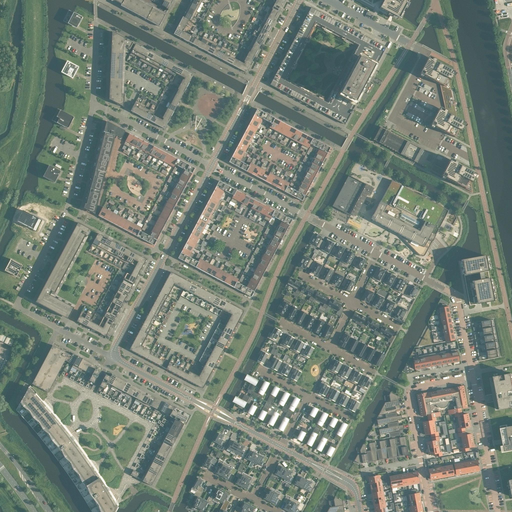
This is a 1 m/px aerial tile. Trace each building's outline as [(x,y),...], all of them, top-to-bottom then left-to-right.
[(111,0),(111,1),(116,1),(118,2),(120,3),(122,4),(121,5),(121,6),(134,13),(146,20),(159,27),(166,15),(143,3),(137,0),(111,0)] [(159,0),(158,4),(168,9),(171,4),(163,0),(159,0)] [(399,19),(408,1),(407,0),(363,0),(398,18),(399,19)] [(199,7),(191,2),(188,7),(196,12),(197,11),(199,7)] [(272,9),(278,12),(281,7),(274,4),(272,9)] [(196,18),(199,13),(197,11),(196,12),(188,7),(185,12),(194,16),(194,17),(196,18)] [(272,9),(270,7),(267,12),(275,17),(278,12),(272,9)] [(321,13),(311,7),(306,16),(317,22),(321,13)] [(69,10),(63,21),(76,28),(82,17),(69,10)] [(265,11),(262,16),(264,17),(273,22),(275,17),(267,12),(265,11)] [(189,20),(191,21),(194,17),(194,16),(185,12),(183,17),(189,20)] [(324,14),(321,13),(317,22),(316,23),(319,25),(324,14)] [(331,18),(324,14),(319,25),(326,28),(331,18)] [(317,22),(306,16),(303,23),(313,28),(316,23),(317,22)] [(189,20),(183,17),(180,22),(186,25),(189,20)] [(264,17),(262,22),(270,26),(273,22),(264,17)] [(338,21),(331,18),(326,28),(332,32),(338,21)] [(262,22),(260,20),(257,25),(268,31),(270,26),(262,22)] [(344,25),(338,21),(332,32),(339,35),(344,25)] [(183,29),(184,30),(186,25),(180,22),(178,26),(183,29)] [(313,28),(303,23),(299,29),(309,35),(313,28)] [(255,30),(265,36),(268,31),(257,25),(255,30)] [(351,28),(344,25),(339,35),(346,39),(351,28)] [(182,31),(183,29),(178,26),(174,34),(179,37),(182,31)] [(358,32),(351,28),(346,39),(352,42),(358,32)] [(309,35),(299,29),(296,36),(306,41),(309,35)] [(252,35),(263,41),(265,36),(255,30),(252,35)] [(184,39),(187,33),(182,31),(179,37),(184,39)] [(127,40),(112,32),(109,100),(124,107),(124,95),(122,95),(124,52),(125,52),(128,52),(133,43),(128,41),(127,40)] [(364,35),(358,32),(352,42),(358,45),(364,35)] [(188,42),(192,36),(191,36),(187,33),(184,39),(188,42)] [(193,33),(191,36),(192,36),(188,42),(193,44),(198,36),(193,33)] [(249,40),(252,41),(260,45),(263,41),(252,35),(249,40)] [(328,103),(323,113),(345,125),(386,47),(364,35),(358,45),(328,103)] [(198,36),(193,44),(198,47),(202,38),(198,36)] [(203,36),(202,38),(198,47),(203,50),(208,39),(203,36)] [(306,41),(296,36),(292,43),(302,48),(306,41)] [(208,39),(203,50),(207,52),(213,41),(208,39)] [(217,46),(218,44),(213,41),(207,52),(212,55),(217,46)] [(249,46),(258,50),(260,45),(252,41),(249,46)] [(299,55),(302,48),(292,43),(289,49),(299,55)] [(130,55),(135,58),(136,55),(140,47),(135,44),(130,55)] [(221,49),(217,46),(212,55),(217,57),(221,49)] [(222,46),(221,49),(217,57),(222,60),(227,49),(222,46)] [(247,51),(249,52),(255,55),(258,50),(249,46),(247,51)] [(136,55),(140,58),(141,58),(145,49),(140,47),(136,55)] [(140,58),(139,60),(144,63),(150,52),(145,49),(141,58),(140,58)] [(231,54),(232,52),(227,49),(222,60),(226,62),(231,54)] [(295,61),(299,55),(289,49),(285,56),(295,61)] [(150,52),(144,63),(149,65),(155,54),(150,52)] [(255,55),(249,52),(246,57),(252,60),(255,55)] [(155,54),(149,65),(154,68),(159,57),(155,54)] [(236,56),(231,54),(226,62),(231,65),(234,59),(235,59),(236,56)] [(292,68),(295,61),(285,56),(282,63),(292,68)] [(429,56),(420,74),(440,84),(445,110),(440,107),(431,125),(454,137),(458,130),(461,131),(465,123),(457,119),(454,104),(451,105),(450,98),(452,98),(453,98),(449,80),(450,80),(452,75),(450,74),(452,71),(435,62),(436,60),(429,56)] [(159,70),(160,68),(164,59),(159,57),(154,68),(159,70)] [(252,60),(246,57),(244,62),(250,65),(252,60)] [(160,68),(164,70),(169,62),(164,59),(160,68)] [(234,59),(231,65),(236,67),(239,61),(235,59),(234,59)] [(79,67),(67,61),(61,72),(73,78),(79,67)] [(239,61),(236,67),(241,70),(244,64),(244,63),(239,61)] [(163,73),(168,75),(169,73),(174,65),(169,62),(164,70),(163,73)] [(244,62),(245,62),(244,63),(244,64),(241,70),(246,72),(250,65),(244,62)] [(288,75),(292,68),(282,63),(278,69),(288,75)] [(174,76),(175,73),(179,67),(174,65),(169,73),(174,76)] [(179,67),(175,73),(180,76),(183,70),(179,67)] [(288,75),(278,69),(275,76),(285,81),(285,80),(288,75)] [(183,70),(180,76),(184,78),(185,78),(188,72),(183,70)] [(184,78),(184,80),(189,83),(193,75),(188,72),(185,78),(184,78)] [(285,81),(275,76),(270,85),(280,90),(285,81)] [(184,80),(183,79),(180,84),(186,88),(189,83),(184,80)] [(289,82),(285,80),(285,81),(280,90),(283,92),(289,82)] [(295,85),(289,82),(283,92),(290,95),(295,85)] [(178,89),(184,92),(186,88),(180,84),(178,89)] [(302,89),(295,85),(290,95),(296,99),(302,89)] [(178,89),(173,86),(171,91),(181,97),(184,92),(178,89)] [(308,92),(302,89),(296,99),(303,102),(308,92)] [(181,97),(171,91),(168,96),(179,102),(181,97)] [(315,96),(308,92),(303,102),(309,106),(315,96)] [(179,102),(168,96),(166,101),(176,107),(179,102)] [(322,99),(315,96),(309,106),(316,109),(322,99)] [(328,103),(322,99),(316,109),(322,113),(328,103)] [(136,100),(130,111),(135,114),(141,103),(136,100)] [(163,106),(167,108),(168,108),(174,111),(176,107),(166,101),(163,106)] [(145,108),(146,105),(141,103),(135,114),(140,116),(145,108)] [(149,110),(145,108),(140,116),(145,119),(150,110),(149,110)] [(156,111),(150,108),(149,110),(150,110),(145,119),(150,121),(153,115),(156,111)] [(174,111),(168,108),(167,108),(165,113),(171,116),(174,111)] [(74,117),(58,109),(52,120),(56,122),(61,125),(68,129),(74,117)] [(260,117),(263,112),(257,109),(254,114),(260,117)] [(263,112),(260,117),(263,118),(263,119),(266,121),(269,115),(263,112)] [(162,118),(163,118),(169,121),(171,116),(165,113),(162,118)] [(260,123),(263,119),(263,118),(260,117),(254,114),(252,119),(260,123)] [(153,115),(150,121),(155,124),(158,117),(153,115)] [(269,115),(266,121),(271,123),(272,124),(275,118),(269,115)] [(158,117),(155,124),(159,126),(163,120),(162,120),(158,117)] [(163,118),(162,120),(163,120),(159,126),(164,129),(169,121),(163,118)] [(278,120),(278,119),(276,118),(276,119),(275,118),(272,124),(271,123),(269,127),(275,130),(280,121),(278,120)] [(249,124),(258,128),(260,123),(252,119),(249,124)] [(87,205),(85,204),(84,208),(95,214),(100,194),(101,191),(105,173),(106,171),(115,138),(116,138),(116,136),(119,138),(122,139),(126,131),(121,129),(107,121),(104,132),(105,133),(105,135),(104,135),(87,203),(88,204),(87,205)] [(283,123),(283,122),(281,121),(280,121),(275,130),(281,133),(286,124),(283,123)] [(247,128),(255,133),(258,128),(249,124),(247,128)] [(288,125),(289,125),(287,124),(286,124),(281,133),(286,136),(291,127),(288,125)] [(294,128),(292,127),(291,127),(286,136),(292,139),(296,130),(294,128)] [(381,127),(380,127),(373,140),(374,140),(376,141),(376,142),(377,141),(379,142),(379,143),(382,144),(381,144),(382,144),(384,145),(384,146),(385,146),(387,147),(390,148),(389,148),(390,149),(390,148),(392,150),(393,150),(395,151),(398,152),(397,153),(398,153),(400,154),(401,154),(403,155),(403,156),(403,155),(406,157),(408,158),(409,159),(409,158),(411,159),(411,160),(414,161),(416,162),(416,163),(417,163),(424,150),(423,149),(423,150),(421,148),(420,148),(418,147),(415,146),(415,145),(415,146),(413,144),(412,144),(410,143),(410,142),(410,143),(407,141),(408,141),(407,141),(405,140),(404,140),(402,139),(402,138),(402,139),(399,137),(397,136),(396,135),(396,136),(394,134),(391,133),(389,132),(389,131),(388,131),(386,130),(385,130),(383,129),(383,128),(381,127)] [(244,133),(253,138),(255,133),(247,128),(244,133)] [(300,131),(298,130),(297,130),(296,130),(292,139),(297,142),(302,133),(299,131),(300,131)] [(305,134),(303,132),(303,133),(302,133),(297,142),(302,145),(307,135),(305,134)] [(130,133),(124,144),(129,147),(135,136),(130,133)] [(242,138),(250,142),(253,138),(244,133),(242,138)] [(310,137),(311,136),(309,135),(308,136),(307,135),(302,145),(301,147),(307,150),(308,148),(310,144),(313,138),(310,137)] [(135,136),(129,147),(133,150),(135,147),(139,139),(135,136)] [(253,144),(250,142),(242,138),(239,143),(248,147),(247,147),(250,149),(253,144)] [(313,138),(310,144),(316,147),(319,141),(313,138)] [(135,147),(139,149),(140,149),(144,141),(139,139),(135,147)] [(143,155),(145,152),(144,152),(149,144),(144,141),(140,149),(139,149),(138,152),(143,155)] [(319,141),(316,147),(319,149),(319,148),(322,150),(324,144),(319,141)] [(245,152),(247,147),(248,147),(239,143),(237,147),(245,152)] [(149,144),(144,152),(145,152),(149,155),(154,146),(149,144)] [(324,144),(322,150),(328,153),(330,148),(324,144)] [(154,146),(149,155),(154,157),(158,149),(154,146)] [(248,153),(245,152),(237,147),(234,152),(242,157),(245,158),(248,153)] [(316,153),(325,158),(328,153),(322,150),(319,148),(319,149),(316,153)] [(158,149),(154,157),(159,160),(163,151),(158,149)] [(163,151),(159,160),(164,162),(168,154),(163,151)] [(240,161),(242,157),(234,152),(232,157),(238,160),(240,161)] [(323,162),(324,161),(323,161),(325,158),(316,153),(314,158),(323,162)] [(168,154),(164,162),(168,165),(173,156),(168,154)] [(173,167),(175,165),(175,164),(178,159),(173,156),(168,165),(173,167)] [(235,165),(238,160),(232,157),(229,162),(235,165)] [(321,167),(321,166),(323,162),(314,158),(311,163),(320,167),(321,167)] [(178,159),(175,164),(175,165),(180,167),(183,162),(178,159)] [(433,164),(430,170),(473,192),(471,182),(472,182),(474,178),(471,176),(473,174),(471,173),(471,172),(460,166),(457,164),(458,162),(451,159),(445,170),(433,164)] [(241,168),(244,163),(240,161),(238,160),(235,165),(241,168)] [(183,162),(180,167),(184,169),(186,170),(189,165),(183,162)] [(251,162),(249,166),(246,172),(251,174),(256,165),(251,162)] [(246,172),(249,166),(244,163),(241,168),(246,172)] [(318,172),(319,171),(318,170),(320,167),(311,163),(309,167),(318,172)] [(49,165),(43,177),(55,183),(61,171),(49,165)] [(189,165),(186,170),(192,173),(195,168),(189,165)] [(256,177),(261,168),(260,168),(256,165),(251,174),(256,177)] [(261,168),(256,177),(261,179),(263,180),(265,181),(268,176),(266,175),(264,174),(267,168),(262,165),(260,168),(261,168)] [(316,177),(316,175),(318,172),(309,167),(306,172),(315,177),(315,176),(316,177)] [(181,174),(190,178),(192,173),(186,170),(184,169),(181,174)] [(313,181),(314,180),(313,180),(315,177),(306,172),(304,177),(312,182),(313,181)] [(268,176),(265,181),(270,184),(275,175),(270,173),(268,176)] [(190,178),(181,174),(179,178),(187,183),(190,178)] [(275,187),(280,178),(275,175),(270,184),(275,187)] [(310,186),(311,185),(312,182),(304,177),(301,182),(310,186)] [(363,184),(349,177),(334,205),(348,213),(363,184)] [(187,183),(179,178),(176,183),(185,188),(187,183)] [(280,189),(285,180),(280,178),(275,187),(280,189)] [(288,186),(290,183),(285,180),(280,189),(285,192),(288,186)] [(449,210),(392,180),(372,218),(398,233),(398,234),(419,256),(420,256),(420,257),(421,257),(422,257),(423,257),(424,256),(425,256),(425,255),(425,254),(449,210)] [(222,189),(225,184),(219,181),(216,186),(222,189)] [(308,191),(309,190),(308,190),(310,186),(301,182),(299,186),(307,191),(308,191)] [(185,188),(176,183),(174,188),(182,193),(185,188)] [(225,184),(222,189),(225,190),(224,191),(228,193),(231,187),(225,184)] [(374,188),(366,184),(350,214),(356,216),(367,195),(370,196),(374,188)] [(222,195),(224,191),(225,190),(222,189),(216,186),(214,191),(222,195)] [(290,195),(293,189),(288,186),(285,192),(290,195)] [(307,191),(299,186),(296,191),(299,193),(305,196),(307,191)] [(231,187),(228,193),(233,195),(234,196),(237,190),(231,187)] [(171,193),(169,191),(180,197),(182,193),(174,188),(171,193)] [(296,198),(299,193),(296,191),(293,189),(290,195),(296,198)] [(230,201),(236,204),(237,201),(241,193),(237,190),(234,196),(233,195),(232,198),(230,201)] [(180,197),(169,191),(166,196),(177,202),(180,197)] [(211,196),(219,200),(220,200),(222,195),(214,191),(211,196)] [(237,201),(241,203),(242,204),(246,195),(241,193),(237,201)] [(299,193),(296,198),(302,201),(305,196),(299,193)] [(241,203),(240,206),(245,209),(248,203),(250,204),(252,205),(255,200),(253,199),(251,198),(246,195),(242,204),(241,203)] [(166,196),(169,198),(166,202),(175,207),(177,202),(166,196)] [(222,201),(220,200),(219,200),(211,196),(209,200),(220,206),(222,201)] [(214,210),(217,211),(220,206),(209,200),(206,205),(214,210)] [(252,205),(251,208),(256,211),(260,203),(255,200),(252,205)] [(175,207),(166,202),(164,207),(172,212),(175,207)] [(260,203),(256,211),(261,214),(265,205),(260,203)] [(212,214),(214,210),(206,205),(203,210),(212,214)] [(265,205),(261,214),(265,216),(266,216),(270,208),(265,205)] [(103,207),(98,216),(103,218),(108,210),(103,207)] [(172,212),(164,207),(161,212),(169,216),(172,212)] [(264,219),(269,222),(270,219),(271,219),(272,216),(275,210),(270,208),(266,216),(265,216),(264,219)] [(42,219),(23,209),(17,221),(36,231),(42,219)] [(108,221),(113,212),(108,210),(103,218),(108,221)] [(209,219),(212,221),(215,216),(212,214),(203,210),(201,215),(209,219)] [(275,210),(272,216),(278,219),(281,213),(275,210)] [(113,223),(117,215),(113,212),(108,221),(113,223)] [(169,216),(161,212),(159,217),(167,221),(169,216)] [(281,213),(278,219),(281,221),(281,220),(283,222),(286,216),(281,213)] [(117,226),(122,217),(117,215),(113,223),(117,226)] [(198,219),(207,224),(209,219),(201,215),(198,219)] [(286,216),(283,222),(289,225),(292,220),(286,216)] [(122,229),(127,220),(122,217),(117,226),(122,229)] [(167,221),(159,217),(156,221),(164,226),(167,221)] [(196,224),(204,229),(207,224),(198,219),(196,224)] [(127,231),(132,222),(127,220),(122,229),(127,231)] [(278,225),(287,230),(289,225),(283,222),(281,220),(281,221),(278,225)] [(164,226),(156,221),(154,226),(153,226),(162,231),(164,226)] [(44,287),(36,302),(49,309),(55,312),(62,315),(68,319),(74,308),(68,304),(61,301),(55,297),(53,296),(55,293),(59,286),(62,280),(65,273),(69,267),(72,261),(76,254),(79,248),(82,242),(85,236),(88,237),(92,230),(78,222),(74,229),(71,236),(68,242),(64,248),(61,255),(57,261),(54,267),(51,274),(47,280),(44,287)] [(132,234),(136,225),(132,222),(127,231),(132,234)] [(193,229),(202,233),(204,229),(196,224),(193,229)] [(140,231),(142,227),(136,225),(132,234),(137,236),(139,231),(140,231)] [(148,230),(151,231),(159,235),(162,231),(153,226),(154,226),(151,225),(148,230)] [(287,230),(278,225),(276,230),(284,234),(287,230)] [(202,240),(205,235),(202,233),(193,229),(191,234),(199,238),(202,240)] [(284,234),(276,230),(273,235),(282,239),(284,234)] [(142,239),(145,234),(140,231),(139,231),(137,236),(142,239)] [(151,231),(149,235),(148,236),(151,237),(157,240),(159,235),(151,231)] [(103,236),(98,233),(93,243),(98,245),(98,246),(103,236)] [(148,242),(151,237),(148,236),(149,235),(145,234),(142,239),(148,242)] [(197,243),(199,238),(191,234),(188,239),(197,243)] [(319,236),(315,234),(314,236),(313,236),(311,239),(312,240),(310,243),(316,246),(319,248),(323,241),(320,239),(321,237),(319,236)] [(282,239),(273,235),(271,240),(279,244),(282,239)] [(103,236),(98,246),(98,245),(96,247),(101,250),(108,239),(103,236)] [(151,237),(148,242),(154,245),(157,240),(151,237)] [(108,239),(101,250),(106,253),(112,241),(108,239)] [(197,249),(199,244),(197,243),(188,239),(186,243),(194,248),(197,249)] [(279,244),(271,240),(268,244),(277,249),(279,244)] [(117,243),(112,241),(106,253),(111,255),(117,243)] [(326,243),(324,241),(321,247),(323,248),(322,250),(328,254),(333,243),(330,241),(329,242),(327,241),(326,243)] [(122,246),(117,243),(111,255),(116,258),(122,246)] [(183,248),(192,253),(194,248),(186,243),(183,248)] [(277,249),(268,244),(266,249),(274,254),(277,249)] [(122,246),(116,258),(120,260),(127,248),(126,248),(122,246)] [(337,248),(334,247),(331,252),(334,254),(333,255),(339,258),(344,249),(340,247),(338,246),(337,248)] [(132,251),(127,248),(120,260),(125,263),(132,251)] [(192,253),(183,248),(181,253),(187,256),(189,257),(192,253)] [(274,254),(266,249),(263,254),(272,258),(274,254)] [(132,251),(125,263),(130,265),(131,263),(136,254),(132,251)] [(354,254),(349,251),(347,254),(345,252),(340,261),(349,265),(354,254)] [(184,261),(187,256),(181,253),(178,258),(184,261)] [(141,256),(136,254),(131,263),(136,266),(138,261),(141,256)] [(272,258),(263,254),(261,258),(261,259),(269,263),(272,258)] [(485,255),(461,260),(470,305),(494,301),(485,255)] [(147,259),(141,256),(138,261),(144,264),(147,259)] [(190,264),(193,259),(189,257),(187,256),(184,261),(190,264)] [(309,259),(304,256),(302,259),(301,259),(299,262),(300,263),(299,266),(302,268),(303,267),(305,268),(306,266),(309,268),(312,261),(309,259)] [(261,258),(258,257),(256,262),(267,268),(269,263),(261,259),(261,258)] [(358,259),(355,258),(352,263),(355,265),(354,266),(360,269),(362,266),(363,266),(365,263),(364,262),(365,260),(361,258),(361,259),(359,257),(358,259)] [(200,258),(198,262),(195,267),(200,270),(205,261),(200,258)] [(11,259),(5,271),(16,277),(20,270),(22,265),(21,265),(11,259)] [(195,267),(198,262),(193,259),(190,264),(195,267)] [(205,272),(210,264),(205,261),(200,270),(205,272)] [(315,264),(313,262),(310,268),(312,270),(311,272),(317,275),(322,264),(317,261),(315,264)] [(253,267),(256,268),(264,273),(267,268),(256,262),(253,267)] [(210,275),(214,266),(210,264),(205,272),(210,275)] [(215,278),(219,269),(214,266),(210,275),(215,278)] [(333,270),(325,266),(320,274),(323,275),(322,278),(327,281),(333,270)] [(382,269),(378,267),(377,269),(376,269),(374,273),(375,273),(373,278),(381,283),(386,274),(383,273),(384,271),(382,270),(382,269)] [(264,273),(256,268),(253,273),(262,277),(264,273)] [(219,280),(224,271),(219,269),(215,278),(219,280)] [(224,283),(229,274),(224,271),(219,280),(224,283)] [(134,283),(137,278),(131,275),(125,272),(122,277),(124,278),(134,283)] [(173,286),(174,284),(179,276),(171,272),(165,282),(173,286)] [(338,273),(335,272),(331,280),(334,281),(332,284),(335,285),(338,286),(344,276),(338,273)] [(262,277),(253,273),(251,278),(259,282),(262,277)] [(393,275),(389,273),(384,283),(390,286),(390,284),(393,286),(396,280),(394,278),(395,276),(393,275)] [(229,285),(234,276),(229,274),(224,283),(229,285)] [(184,289),(188,281),(179,276),(174,284),(184,289)] [(237,282),(239,279),(234,276),(229,285),(234,288),(237,282)] [(349,278),(348,279),(346,277),(342,285),(344,287),(343,289),(349,292),(351,289),(353,286),(352,285),(354,281),(349,278)] [(134,283),(124,278),(122,283),(131,288),(132,288),(131,287),(134,283)] [(259,282),(251,278),(248,283),(257,287),(259,282)] [(293,279),(290,278),(287,284),(297,289),(295,292),(299,294),(300,291),(302,288),(299,286),(300,283),(298,282),(293,279)] [(406,282),(400,279),(394,289),(403,294),(407,286),(404,284),(406,282)] [(129,293),(131,288),(122,283),(120,281),(117,286),(129,293)] [(189,292),(193,284),(188,281),(184,289),(189,292)] [(173,286),(165,282),(160,292),(168,296),(173,286)] [(239,291),(242,285),(237,282),(234,288),(239,291)] [(248,283),(246,287),(248,289),(254,292),(257,287),(248,283)] [(194,294),(198,286),(193,284),(189,292),(194,294)] [(245,294),(248,289),(246,287),(242,285),(239,291),(245,294)] [(302,288),(300,291),(311,296),(309,300),(312,301),(314,298),(316,295),(313,293),(314,291),(309,288),(303,285),(302,288)] [(411,288),(408,286),(404,294),(412,299),(415,294),(416,294),(418,291),(417,290),(418,288),(414,286),(412,285),(411,288)] [(129,293),(117,286),(114,291),(117,293),(117,292),(126,297),(129,293)] [(198,297),(203,289),(198,286),(194,294),(198,297)] [(203,299),(207,291),(203,289),(198,297),(203,299)] [(248,289),(245,294),(251,297),(254,292),(248,289)] [(373,293),(367,290),(362,299),(366,301),(368,302),(369,300),(372,301),(375,296),(372,294),(373,293)] [(208,302),(212,294),(207,291),(203,299),(208,302)] [(126,298),(126,297),(117,292),(117,293),(114,297),(124,302),(126,297),(126,298)] [(168,296),(160,292),(158,296),(166,301),(168,296)] [(316,295),(314,298),(324,303),(322,307),(326,309),(328,305),(329,302),(326,300),(327,298),(317,292),(316,295)] [(213,304),(217,296),(212,294),(208,302),(213,304)] [(384,297),(378,294),(373,305),(378,308),(380,305),(382,307),(386,301),(383,299),(384,297)] [(121,307),(124,302),(114,297),(112,296),(110,301),(121,307)] [(166,301),(158,296),(155,301),(163,305),(166,301)] [(217,307),(222,299),(217,296),(213,304),(217,307)] [(222,309),(226,301),(222,299),(217,307),(222,309)] [(293,304),(284,299),(279,310),(278,312),(283,315),(285,312),(288,313),(292,306),(293,304)] [(329,302),(328,305),(338,311),(336,314),(340,316),(343,309),(340,308),(341,305),(337,303),(331,299),(329,302)] [(395,303),(389,300),(383,310),(387,312),(389,313),(390,311),(393,312),(397,305),(394,303),(395,303)] [(119,312),(121,307),(110,301),(107,306),(109,307),(119,312)] [(163,305),(155,301),(153,306),(161,310),(163,305)] [(232,314),(236,306),(226,301),(222,309),(232,314)] [(439,308),(440,314),(450,313),(449,307),(447,307),(446,305),(442,303),(440,307),(441,308),(439,308)] [(407,309),(398,305),(394,313),(397,314),(395,317),(401,320),(403,317),(404,317),(405,314),(405,313),(407,309)] [(161,310),(153,306),(150,311),(158,315),(161,310)] [(231,317),(239,321),(244,311),(236,306),(232,314),(231,317)] [(301,311),(292,306),(288,313),(286,317),(292,320),(295,315),(298,317),(301,311)] [(119,312),(109,307),(107,311),(116,316),(118,312),(119,312)] [(114,321),(116,316),(107,311),(105,310),(102,315),(104,316),(114,321)] [(158,315),(150,311),(148,315),(156,320),(158,315)] [(309,316),(301,311),(298,317),(295,321),(301,324),(303,320),(306,321),(309,316)] [(77,321),(82,324),(87,314),(86,314),(82,312),(77,321)] [(82,324),(86,326),(90,320),(90,321),(93,315),(88,312),(86,314),(87,314),(82,324)] [(360,315),(355,312),(352,318),(356,320),(355,323),(361,326),(360,327),(364,329),(366,325),(367,322),(364,321),(366,318),(360,315)] [(156,320),(148,315),(145,320),(153,324),(156,320)] [(113,321),(114,321),(104,316),(102,321),(111,326),(113,321)] [(318,320),(309,316),(306,321),(304,326),(310,329),(312,324),(315,326),(318,320)] [(225,326),(233,330),(239,321),(231,317),(225,326)] [(325,321),(319,318),(318,320),(315,326),(313,331),(318,334),(325,321)] [(367,322),(366,325),(376,331),(379,325),(375,323),(369,319),(367,322)] [(109,331),(111,326),(102,321),(100,320),(97,324),(99,325),(99,326),(104,328),(109,331)] [(153,324),(145,320),(142,325),(150,329),(153,324)] [(491,320),(481,322),(482,329),(492,327),(491,320)] [(334,326),(328,323),(326,326),(324,330),(321,335),(327,338),(329,335),(329,336),(334,326)] [(150,329),(142,325),(140,330),(148,334),(150,329)] [(233,330),(225,326),(223,331),(231,335),(233,330)] [(393,332),(382,327),(379,333),(389,338),(387,341),(391,343),(394,337),(391,335),(393,332)] [(492,327),(482,329),(484,337),(493,335),(492,327)] [(106,337),(109,331),(104,328),(101,334),(106,337)] [(270,332),(267,338),(277,343),(280,338),(278,336),(281,331),(275,328),(272,333),(270,332)] [(148,334),(140,330),(135,339),(143,344),(148,334)] [(220,336),(228,340),(231,335),(223,331),(220,336)] [(351,335),(346,332),(342,339),(339,345),(345,348),(347,343),(350,337),(351,335)] [(283,339),(279,344),(288,349),(294,338),(288,335),(285,340),(283,339)] [(493,335),(484,337),(485,344),(495,342),(493,335)] [(228,340),(220,336),(218,341),(226,345),(228,340)] [(350,337),(347,343),(350,344),(347,349),(353,352),(356,347),(359,342),(350,337)] [(143,344),(135,339),(129,349),(137,354),(142,346),(143,344)] [(292,344),(289,350),(298,354),(304,343),(298,340),(295,345),(292,344)] [(215,345),(223,350),(226,345),(218,341),(215,345)] [(359,342),(356,347),(359,349),(356,354),(362,357),(364,352),(367,346),(359,342)] [(495,342),(485,344),(486,351),(496,349),(495,342)] [(68,362),(72,355),(53,345),(32,384),(48,392),(65,361),(68,362)] [(213,350),(221,354),(223,350),(215,345),(213,350)] [(305,351),(302,349),(299,355),(308,360),(314,348),(308,345),(305,351)] [(151,351),(142,346),(137,354),(147,359),(151,351)] [(376,351),(367,346),(364,352),(367,354),(365,358),(370,361),(372,358),(376,351)] [(272,354),(261,348),(258,354),(260,355),(257,361),(263,364),(266,358),(269,360),(272,354)] [(451,353),(453,362),(459,361),(458,359),(459,359),(458,354),(457,354),(457,353),(456,349),(451,350),(451,353)] [(496,349),(486,351),(488,359),(498,357),(496,349)] [(210,355),(218,359),(221,354),(213,350),(210,355)] [(156,353),(151,351),(147,359),(152,361),(156,353)] [(384,355),(376,351),(372,358),(375,359),(373,363),(379,366),(384,355)] [(73,353),(72,355),(68,362),(73,365),(78,356),(73,353)] [(161,356),(156,353),(152,361),(157,364),(161,356)] [(208,360),(216,364),(218,359),(210,355),(208,360)] [(283,360),(274,355),(271,361),(274,362),(271,368),(277,371),(283,360)] [(78,367),(83,358),(78,356),(73,365),(78,367)] [(166,358),(161,356),(157,364),(162,367),(166,358)] [(419,356),(413,357),(414,362),(411,362),(412,368),(415,367),(415,369),(421,368),(419,356)] [(83,370),(87,361),(83,358),(78,367),(83,370)] [(205,364),(213,369),(216,364),(208,360),(205,364)] [(293,365),(284,360),(281,366),(284,368),(281,373),(287,376),(293,365)] [(330,364),(327,370),(336,374),(342,363),(336,360),(333,366),(330,364)] [(92,363),(87,361),(83,370),(87,372),(92,363)] [(166,369),(171,371),(175,363),(170,361),(166,369)] [(96,369),(97,366),(92,363),(87,372),(92,375),(95,369),(96,369)] [(175,363),(171,371),(176,374),(180,366),(175,363)] [(200,374),(208,378),(213,369),(205,364),(200,374)] [(340,369),(337,375),(346,380),(352,369),(346,365),(343,371),(340,369)] [(180,366),(176,374),(180,377),(185,369),(180,366)] [(302,370),(294,366),(291,371),(293,373),(291,378),(297,381),(302,370)] [(97,377),(100,371),(96,369),(95,369),(92,375),(97,377)] [(185,369),(180,377),(185,379),(189,371),(185,369)] [(189,371),(185,379),(195,384),(199,376),(189,371)] [(350,375),(347,380),(356,385),(362,374),(356,371),(353,376),(350,375)] [(494,377),(489,378),(492,394),(494,402),(495,411),(500,410),(511,407),(511,377),(511,373),(505,375),(500,376),(494,377)] [(103,380),(108,383),(111,377),(106,374),(103,380)] [(108,383),(112,385),(112,386),(117,377),(112,374),(111,377),(108,383)] [(200,374),(199,376),(195,384),(203,388),(208,378),(200,374)] [(89,381),(94,383),(97,377),(92,375),(89,381)] [(247,375),(244,380),(250,383),(247,389),(252,391),(255,385),(258,380),(259,378),(254,376),(253,378),(247,375)] [(360,380),(357,386),(366,390),(372,379),(366,376),(363,381),(360,380)] [(112,385),(111,388),(116,390),(122,379),(117,377),(112,386),(112,385)] [(116,390),(121,393),(127,382),(122,379),(116,390)] [(108,383),(103,380),(100,386),(105,389),(108,383)] [(331,385),(322,380),(319,386),(322,388),(319,393),(325,396),(331,385)] [(252,391),(251,394),(261,399),(266,389),(268,386),(269,384),(264,381),(257,394),(252,391)] [(121,393),(126,395),(131,384),(127,382),(121,393)] [(126,395),(130,398),(136,387),(131,384),(126,395)] [(31,386),(18,411),(23,418),(29,424),(34,430),(40,437),(45,443),(50,450),(55,456),(60,463),(65,470),(70,477),(75,485),(79,490),(80,492),(84,498),(85,500),(90,509),(92,511),(113,511),(118,504),(111,492),(110,490),(102,478),(93,464),(84,451),(84,450),(73,437),(62,423),(44,401),(48,392),(34,385),(32,388),(31,386)] [(340,390),(332,386),(329,391),(332,393),(329,398),(335,402),(340,390)] [(455,413),(461,412),(460,408),(467,407),(463,386),(453,388),(453,389),(451,389),(451,388),(443,390),(443,391),(438,392),(438,391),(430,392),(430,393),(427,394),(427,393),(417,395),(421,416),(428,414),(428,418),(435,417),(441,416),(440,412),(431,413),(429,404),(430,403),(435,402),(435,403),(436,405),(438,407),(440,408),(442,408),(444,408),(445,408),(447,407),(446,407),(448,405),(449,403),(449,401),(449,400),(449,399),(454,398),(455,399),(457,408),(448,410),(449,414),(455,413)] [(135,400),(141,389),(136,387),(130,398),(132,396),(136,398),(135,400)] [(274,387),(266,402),(271,405),(277,394),(278,391),(279,389),(274,387)] [(135,400),(140,403),(146,392),(141,389),(135,400)] [(350,396),(342,391),(339,397),(341,398),(339,404),(344,407),(350,396)] [(140,403),(145,405),(150,394),(146,392),(140,403)] [(285,392),(279,403),(284,406),(287,400),(288,397),(289,395),(285,392)] [(390,401),(385,402),(381,409),(400,406),(398,396),(390,392),(389,395),(390,401)] [(145,405),(149,408),(155,397),(150,394),(145,405)] [(236,397),(233,402),(239,405),(238,407),(243,410),(244,407),(249,397),(250,396),(245,394),(242,400),(236,397)] [(360,401),(351,396),(348,402),(351,403),(348,409),(354,412),(360,401)] [(154,410),(160,399),(155,397),(149,408),(150,408),(151,406),(155,408),(154,410)] [(249,397),(244,407),(247,409),(250,404),(249,404),(252,399),(249,397)] [(281,410),(286,413),(291,415),(300,400),(295,397),(288,410),(283,407),(281,410)] [(154,410),(159,413),(165,402),(160,399),(154,410)] [(259,404),(254,401),(248,412),(253,415),(254,413),(256,408),(259,404)] [(160,411),(165,413),(169,405),(165,402),(159,413),(160,411)] [(271,405),(266,402),(262,411),(260,410),(258,414),(259,415),(258,418),(263,420),(264,418),(267,413),(271,405)] [(165,413),(170,416),(173,410),(174,407),(169,405),(165,413)] [(378,415),(385,414),(386,418),(397,416),(397,412),(396,412),(396,410),(400,410),(400,409),(400,406),(381,409),(378,415)] [(310,412),(307,418),(312,421),(314,417),(317,412),(318,410),(313,407),(312,409),(311,408),(309,412),(310,412)] [(170,416),(174,418),(178,412),(173,410),(170,416)] [(175,419),(179,421),(182,415),(178,412),(174,418),(175,419)] [(274,412),(268,423),(273,426),(274,424),(276,420),(279,414),(274,412)] [(323,412),(315,428),(320,430),(324,422),(327,417),(328,415),(323,412)] [(462,415),(461,412),(455,413),(456,422),(469,420),(468,414),(462,415)] [(291,415),(286,413),(278,428),(283,431),(291,415)] [(182,415),(179,421),(184,423),(187,417),(182,415)] [(378,425),(387,423),(388,427),(399,425),(398,421),(398,420),(401,419),(402,419),(402,418),(401,415),(397,416),(386,418),(377,420),(378,425)] [(333,417),(327,429),(332,431),(335,425),(337,422),(338,420),(333,417)] [(423,422),(424,428),(436,426),(435,417),(428,418),(429,421),(423,422)] [(175,419),(173,423),(182,428),(184,423),(179,421),(175,419)] [(469,420),(456,422),(458,431),(464,430),(464,427),(470,426),(469,420)] [(173,423),(170,428),(179,433),(182,428),(173,423)] [(347,425),(342,423),(334,438),(339,441),(347,425)] [(389,433),(390,437),(401,435),(400,431),(399,429),(403,429),(404,428),(403,425),(399,425),(388,427),(388,428),(379,429),(380,435),(389,433)] [(507,425),(501,426),(506,451),(511,450),(511,426),(507,428),(507,425)] [(438,435),(436,426),(424,428),(425,435),(431,433),(432,436),(438,435)] [(303,427),(297,438),(302,441),(303,439),(304,436),(308,430),(303,427)] [(166,432),(177,438),(179,433),(170,428),(168,433),(166,432)] [(315,428),(306,443),(311,446),(312,444),(314,441),(320,430),(315,428)] [(166,432),(163,437),(174,442),(177,438),(166,432)] [(465,435),(465,432),(458,433),(460,442),(473,440),(471,434),(465,435)] [(218,433),(214,441),(219,443),(217,447),(222,450),(227,442),(229,437),(227,436),(224,435),(224,436),(218,433)] [(324,433),(316,449),(321,451),(322,449),(325,444),(329,436),(324,433)] [(399,438),(400,445),(396,445),(398,456),(398,457),(403,456),(403,455),(409,454),(405,436),(399,438)] [(163,437),(161,441),(172,447),(174,442),(163,437)] [(426,442),(428,448),(440,446),(438,437),(432,438),(432,441),(426,442)] [(234,454),(235,452),(239,444),(233,441),(234,440),(231,438),(228,443),(230,444),(227,448),(232,450),(230,453),(234,454)] [(389,439),(390,447),(386,447),(388,458),(388,459),(393,458),(393,457),(398,456),(396,445),(395,438),(389,439)] [(379,441),(380,448),(377,449),(379,460),(378,460),(383,460),(383,459),(388,458),(386,447),(385,440),(379,441)] [(474,446),(473,440),(460,442),(462,451),(468,450),(468,447),(474,446)] [(158,446),(169,452),(172,447),(161,441),(160,442),(163,443),(160,447),(158,446)] [(369,443),(370,450),(367,451),(369,462),(368,462),(373,461),(378,460),(379,460),(377,449),(376,449),(375,442),(369,443)] [(337,445),(332,443),(326,454),(331,456),(337,445)] [(245,446),(245,447),(239,444),(235,452),(242,456),(243,454),(244,454),(243,453),(244,453),(244,452),(245,452),(246,452),(248,447),(245,446)] [(366,451),(365,444),(363,444),(360,450),(361,454),(357,454),(354,461),(359,463),(368,462),(369,462),(367,451),(366,451)] [(158,446),(156,451),(166,457),(169,452),(158,446)] [(442,455),(440,446),(428,448),(429,454),(435,453),(435,456),(442,455)] [(249,454),(247,458),(254,462),(258,454),(253,451),(253,450),(250,448),(248,454),(249,454)] [(156,451),(153,456),(164,462),(166,457),(156,451)] [(265,456),(264,457),(258,454),(254,462),(261,466),(264,462),(265,463),(268,458),(265,456)] [(153,456),(150,461),(161,466),(164,462),(153,456)] [(212,459),(207,456),(203,466),(209,469),(211,463),(214,465),(217,460),(213,457),(212,459)] [(150,461),(148,465),(159,471),(161,466),(150,461)] [(219,467),(216,473),(222,476),(228,464),(223,462),(223,463),(219,461),(216,466),(219,467)] [(460,462),(454,463),(456,474),(462,473),(460,462)] [(277,469),(275,473),(282,477),(287,469),(281,466),(282,465),(279,463),(276,469),(277,469)] [(228,464),(222,476),(228,479),(231,473),(234,475),(236,470),(232,468),(233,467),(228,464)] [(148,465),(145,470),(156,476),(159,471),(148,465)] [(154,481),(143,475),(141,478),(137,476),(139,473),(133,469),(130,475),(151,486),(154,481)] [(293,471),(292,472),(287,469),(282,477),(290,481),(292,477),(293,478),(296,473),(293,471)] [(145,470),(143,475),(154,481),(156,476),(145,470)] [(239,478),(236,483),(241,486),(248,475),(243,472),(242,473),(238,471),(236,476),(239,478)] [(297,480),(295,484),(302,488),(306,480),(300,477),(301,475),(298,474),(295,479),(297,480)] [(253,476),(252,477),(248,475),(241,486),(247,489),(250,484),(253,485),(257,478),(253,476)] [(203,481),(197,478),(191,489),(196,492),(197,491),(201,493),(204,488),(200,486),(203,481)] [(309,492),(310,490),(311,487),(313,488),(315,483),(312,481),(312,483),(306,480),(302,488),(309,492)] [(271,488),(267,486),(264,491),(267,493),(264,498),(270,501),(275,492),(270,489),(271,488)] [(215,494),(211,492),(209,497),(213,500),(217,503),(219,501),(223,491),(218,488),(215,494)] [(280,493),(281,492),(276,490),(275,492),(270,501),(276,504),(278,499),(281,500),(284,495),(280,493)] [(193,506),(191,509),(196,511),(198,509),(203,499),(199,497),(201,493),(197,491),(196,492),(194,496),(196,497),(194,502),(195,502),(193,506)] [(226,500),(229,495),(223,491),(219,501),(223,503),(223,505),(227,507),(230,502),(226,500)] [(419,493),(406,495),(407,501),(410,501),(420,499),(419,493)] [(286,503),(283,508),(289,511),(295,500),(290,497),(290,498),(286,496),(283,501),(286,503)] [(210,505),(213,500),(209,497),(206,501),(203,499),(198,509),(200,510),(199,510),(200,510),(203,511),(204,507),(206,508),(208,504),(210,505)] [(335,506),(330,507),(326,511),(335,511),(344,511),(342,501),(335,497),(334,500),(335,506)] [(290,511),(296,511),(298,509),(301,511),(304,505),(300,503),(300,502),(295,500),(289,511),(290,511)] [(241,508),(237,506),(235,511),(236,511),(245,511),(249,505),(244,502),(241,508)]
